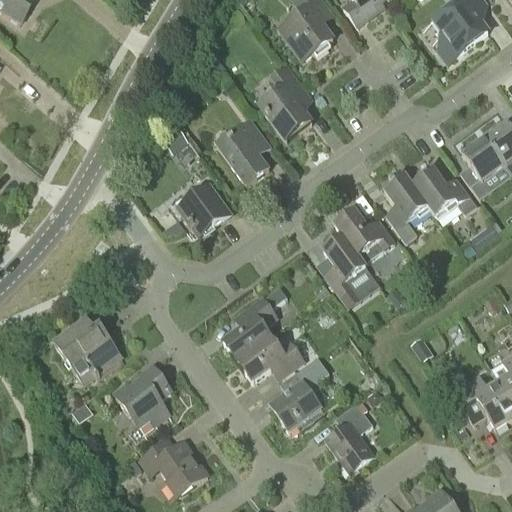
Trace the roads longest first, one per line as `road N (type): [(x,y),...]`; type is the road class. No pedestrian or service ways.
road 1 (residential): [(159,272),(209,277),(291,220),(299,196),(411,114),(436,115),(511,61)]
road 2 (residential): [(279,469),(263,462),(162,317),(159,272)]
road 3 (tertiary): [(90,170),(189,0)]
road 4 (residential): [(511,484),(473,482),(445,457),(418,460),(345,511)]
road 5 (tertiary): [(0,286),(62,216),(90,170)]
road 6 (residential): [(159,272),(139,222),(90,170)]
